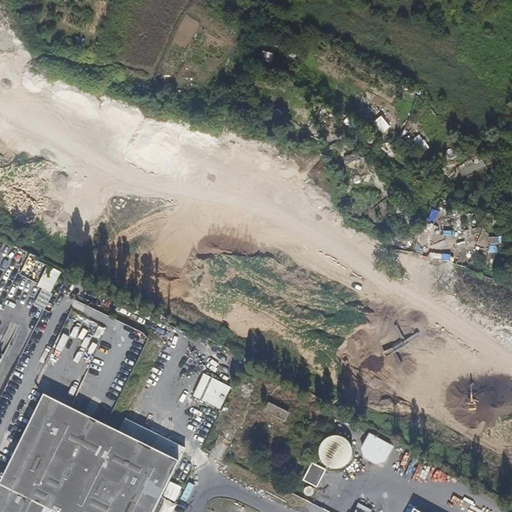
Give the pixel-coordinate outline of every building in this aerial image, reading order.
[(34,305),(44,310),(52,294),(42,289),(34,305)] [(139,359),(148,334),(121,324),(119,331),(131,335),(125,353),(128,354),(128,355),(139,359)] [(119,432),(44,395),(0,483),(0,511),(154,511),(187,448),(126,418),(119,432)] [(269,403),(265,412),(286,422),(291,413),(269,403)] [(356,460),(342,431),(315,444),(328,473),(356,460)] [(382,467),(393,446),(369,433),(357,454),(382,467)] [(311,463),(303,481),(318,487),(325,469),(311,463)]
